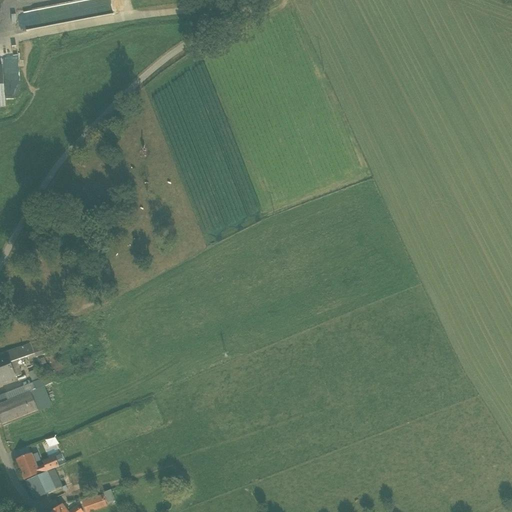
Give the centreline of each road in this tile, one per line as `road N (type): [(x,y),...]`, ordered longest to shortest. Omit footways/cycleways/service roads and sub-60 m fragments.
road 1 (unclassified): [(265,0),(140,79),(62,161),(0,264)]
road 2 (track): [(0,41),(265,0)]
